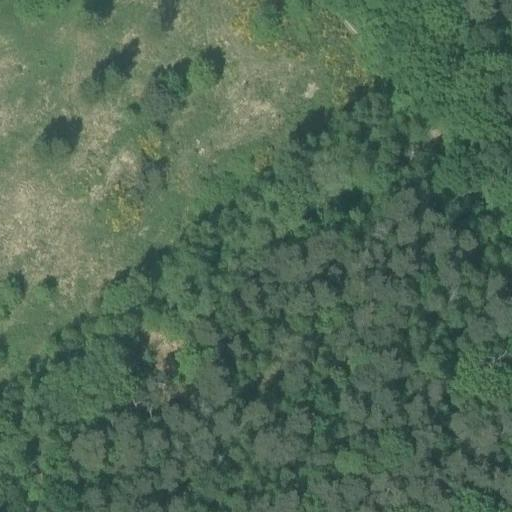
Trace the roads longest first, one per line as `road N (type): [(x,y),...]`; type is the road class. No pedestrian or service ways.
road 1 (track): [(511,233),(316,0)]
road 2 (track): [(453,163),(450,0)]
